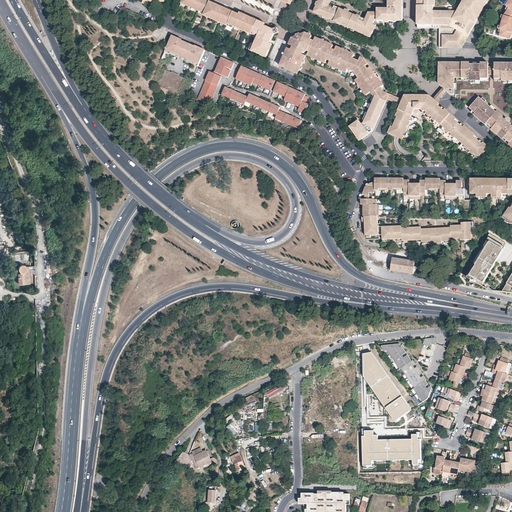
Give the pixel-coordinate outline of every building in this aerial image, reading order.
[(273,34),(279,32),(277,27),(272,29),(265,25),(265,23),(245,14),(240,12),(239,14),(226,8),(207,0),(182,0),(182,1),(193,5),(192,8),(199,11),(210,16),(210,18),(227,25),(228,24),(234,26),(246,31),(247,30),(252,32),(258,35),(254,43),(251,50),(266,57),(272,43),(270,43),(271,40),(273,34)] [(388,0),(388,1),(389,1),(389,6),(389,10),(380,10),(379,10),(378,14),(373,14),(369,14),(367,20),(366,21),(358,18),(359,17),(355,15),(354,16),(346,13),(346,12),(343,10),(342,11),(332,7),(331,7),(331,9),(326,7),(327,5),(328,0),(327,0),(319,0),(314,13),(316,12),(317,12),(319,13),(321,13),(323,13),(325,14),(327,15),(335,22),(371,37),(378,20),(378,18),(400,17),(399,0),(388,0)] [(378,20),(403,21),(402,0),(399,0),(400,17),(378,18),(378,20)] [(421,0),(417,0),(418,27),(440,27),(440,47),(462,47),(468,36),(467,35),(461,45),(443,44),(443,25),(421,25),(421,0)] [(468,36),(471,30),(488,0),(463,0),(461,5),(462,6),(459,12),(458,12),(451,11),(448,11),(435,11),(435,0),(421,0),(421,25),(443,25),(443,44),(461,45),(467,35),(468,36)] [(511,2),(510,1),(508,4),(510,6),(509,8),(504,16),(506,17),(505,19),(503,19),(502,23),(501,27),(503,28),(502,30),(501,34),(502,35),(502,37),(511,40),(511,37),(511,35),(511,31),(511,2)] [(316,12),(314,13),(335,21),(335,22),(327,15),(325,14),(323,13),(321,13),(319,13),(317,12),(316,12)] [(377,75),(371,67),(368,69),(366,66),(367,65),(369,64),(368,63),(365,59),(361,57),(359,61),(357,60),(355,59),(353,58),(355,54),(352,53),(346,51),(345,55),(342,54),(344,50),(337,47),(332,45),(326,42),(324,46),(322,45),(324,41),(316,37),(314,37),(312,36),(306,33),(302,34),(301,33),(299,34),(297,34),(297,36),(293,37),(290,44),(288,47),(280,65),(298,73),(305,55),(301,53),(302,52),(303,51),(307,49),(308,50),(310,51),(308,55),(326,63),(328,59),(331,60),(329,64),(347,72),(349,68),(350,69),(352,70),(354,71),(358,76),(355,78),(365,93),(370,90),(373,93),(374,94),(377,95),(373,102),(373,103),(371,107),(370,109),(369,112),(367,116),(366,119),(364,123),(367,124),(367,125),(369,126),(370,125),(374,127),(375,128),(381,114),(376,112),(377,110),(378,110),(379,107),(378,107),(379,105),(383,107),(386,102),(387,100),(387,99),(389,95),(389,94),(386,93),(383,91),(380,88),(382,87),(383,86),(384,85),(377,75)] [(178,38),(171,35),(164,51),(165,52),(165,51),(178,57),(181,58),(181,59),(182,59),(184,60),(185,60),(197,66),(198,66),(205,50),(198,47),(198,48),(197,47),(195,46),(194,46),(192,45),(191,44),(189,43),(185,42),(184,42),(182,41),(182,40),(180,39),(179,40),(178,39),(178,38)] [(227,59),(220,56),(214,71),(219,73),(227,77),(230,70),(225,68),(224,67),(224,66),(226,67),(231,69),(234,62),(227,59)] [(450,65),(450,62),(440,62),(440,71),(440,83),(444,87),(448,90),(451,93),(454,93),(443,82),(443,73),(449,73),(449,70),(444,70),(444,69),(443,69),(443,66),(444,66),(444,65),(450,65)] [(470,64),(470,62),(450,62),(450,65),(444,65),(444,66),(443,66),(443,69),(444,69),(444,70),(449,70),(449,73),(443,73),(443,82),(454,93),(458,93),(458,88),(458,82),(458,76),(461,76),(466,76),(470,76),(470,78),(472,78),(480,79),(481,79),(481,76),(489,77),(489,72),(489,65),(489,64),(481,64),(481,70),(477,69),(478,64),(470,64)] [(511,64),(507,65),(506,70),(503,70),(503,64),(495,64),(495,65),(495,72),(495,77),(502,77),(502,79),(504,79),(511,78),(511,64)] [(245,67),(241,65),(235,78),(251,85),(252,82),(271,90),(275,80),(245,67)] [(184,78),(164,69),(157,85),(177,93),(184,78)] [(218,75),(212,72),(208,70),(196,98),(209,104),(221,76),(218,75)] [(305,93),(277,81),(273,91),(285,96),(284,99),(300,106),(298,110),(305,113),(309,103),(306,102),(309,96),(305,95),(305,93)] [(298,128),(302,119),(298,118),(290,114),(283,111),(279,109),(280,106),(276,104),(268,101),(261,97),(253,94),(250,93),(249,95),(244,93),(237,90),(229,86),(225,85),(222,93),(245,103),(246,101),(276,115),(275,117),(298,128)] [(436,103),(438,101),(436,100),(434,98),(430,95),(406,95),(403,100),(401,105),(399,109),(401,110),(413,115),(414,112),(413,112),(414,108),(412,108),(411,110),(402,107),(407,97),(430,97),(436,103)] [(476,111),(474,113),(486,123),(487,122),(493,126),(491,128),(503,138),(505,137),(510,142),(511,139),(511,125),(508,122),(508,121),(503,126),(501,124),(505,119),(502,116),(503,115),(497,110),(496,111),(494,109),(493,108),(489,114),(486,111),(491,106),(490,106),(485,101),(482,98),(479,96),(470,107),(476,111)] [(476,156),(479,159),(489,146),(484,142),(483,143),(480,141),(477,138),(475,140),(473,138),(475,134),(465,125),(464,127),(461,124),(458,122),(456,123),(453,121),(456,118),(446,109),(445,110),(442,108),(439,105),(438,107),(435,104),(436,103),(430,97),(407,97),(402,107),(411,110),(412,108),(414,108),(413,112),(414,112),(416,113),(422,110),(424,111),(425,110),(427,112),(426,113),(430,116),(431,115),(433,117),(432,118),(436,122),(437,121),(439,122),(444,127),(446,129),(445,130),(449,133),(450,132),(452,134),(451,135),(455,138),(455,137),(458,139),(463,144),(465,146),(465,147),(468,149),(469,148),(471,151),(470,152),(474,155),(475,153),(477,156),(476,156)] [(393,127),(392,126),(389,133),(404,140),(405,136),(404,135),(405,132),(407,133),(408,129),(407,128),(408,125),(410,126),(412,122),(410,121),(411,118),(413,115),(401,110),(398,117),(400,118),(398,121),(396,120),(395,124),(393,127)] [(359,119),(350,126),(360,140),(369,133),(368,132),(364,127),(362,123),(359,119)] [(368,132),(374,127),(370,125),(369,126),(367,125),(367,124),(364,123),(363,122),(362,123),(364,127),(368,132)] [(370,136),(364,140),(368,147),(375,143),(370,136)] [(509,194),(511,195),(511,180),(509,180),(509,179),(499,179),(498,179),(498,180),(496,180),(496,184),(494,184),(494,181),(494,180),(493,180),(492,179),(479,179),(477,180),(477,185),(475,185),(475,179),(467,179),(467,181),(467,185),(467,194),(470,194),(470,196),(476,196),(476,194),(477,194),(477,197),(483,197),(483,194),(489,194),(488,197),(494,197),(494,194),(496,194),(496,196),(502,196),(502,194),(509,194)] [(365,205),(365,216),(377,216),(379,216),(381,216),(381,205),(378,205),(378,199),(367,199),(367,193),(372,193),(372,190),(380,190),(387,190),(394,190),(401,190),(401,196),(407,196),(407,200),(418,200),(418,195),(423,196),(423,190),(438,190),(438,195),(443,195),(443,199),(454,199),(454,197),(459,197),(459,195),(461,195),(461,189),(459,189),(459,186),(457,186),(457,187),(454,187),(454,188),(443,188),(443,186),(438,186),(438,181),(432,181),(432,186),(429,186),(429,181),(423,181),(423,186),(418,186),(418,189),(407,189),(407,186),(401,186),(401,181),(396,181),(396,186),(393,186),(393,181),(387,181),(381,181),(381,186),(378,186),(378,182),(372,182),(372,184),(372,187),(368,187),(368,186),(367,185),(366,185),(365,185),(365,186),(365,187),(366,188),(364,188),(361,196),(363,196),(363,200),(365,200),(365,205)] [(511,213),(508,211),(503,219),(507,221),(506,223),(509,224),(511,224),(511,213)] [(371,236),(380,236),(379,227),(372,228),(372,225),(379,225),(379,216),(377,216),(365,216),(366,236),(371,236)] [(409,242),(418,241),(423,241),(423,243),(432,243),(432,245),(437,245),(444,244),(443,242),(447,242),(452,242),(453,242),(453,240),(457,240),(462,239),(462,241),(466,241),(471,241),(473,241),(473,228),(472,223),(463,224),(463,226),(463,231),(466,231),(466,233),(460,233),(460,226),(452,226),(452,229),(440,229),(440,236),(434,237),(434,229),(422,230),(422,228),(414,228),(415,235),(411,236),(411,228),(403,229),(403,227),(395,227),(395,234),(392,234),(391,227),(383,228),(384,241),(388,241),(399,240),(404,240),(404,242),(405,242),(409,242)] [(490,273),(505,247),(504,247),(506,244),(490,234),(477,254),(472,263),(464,275),(482,286),(490,273)] [(402,272),(413,274),(414,267),(415,262),(409,261),(398,259),(393,258),(392,264),(391,271),(402,272)] [(18,274),(29,274),(29,273),(24,272),(26,272),(27,271),(27,270),(28,270),(28,269),(28,268),(28,267),(28,266),(27,266),(27,265),(26,265),(26,264),(25,264),(24,264),(23,264),(22,264),(21,264),(21,265),(20,265),(20,266),(19,267),(19,268),(19,269),(20,270),(20,271),(20,273),(18,273),(18,274)] [(30,283),(29,274),(18,274),(18,283),(30,283)] [(511,275),(502,292),(511,293),(511,292),(511,275)] [(436,338),(425,339),(423,345),(430,347),(431,343),(437,345),(437,342),(436,338)] [(401,345),(381,347),(385,352),(387,351),(400,370),(401,370),(414,388),(413,389),(423,402),(428,399),(432,389),(401,345)] [(361,376),(397,421),(410,411),(362,350),(361,376)] [(421,404),(423,402),(413,389),(414,388),(401,370),(400,370),(387,351),(385,352),(421,404)] [(467,368),(470,369),(472,362),(473,359),(472,359),(474,355),(466,353),(465,356),(464,356),(461,366),(467,368)] [(497,366),(496,370),(505,373),(508,364),(508,363),(509,360),(501,357),(500,361),(499,360),(498,362),(497,366)] [(465,376),(466,377),(467,373),(465,372),(466,370),(467,368),(461,366),(457,364),(456,367),(453,366),(452,371),(465,376)] [(496,370),(493,369),(492,371),(492,373),(497,375),(495,379),(505,383),(508,374),(505,373),(496,370)] [(452,371),(450,371),(448,376),(451,376),(450,380),(454,381),(459,383),(461,378),(463,379),(464,378),(465,376),(452,371)] [(505,383),(495,379),(494,384),(488,382),(488,383),(487,385),(497,389),(502,391),(505,383)] [(280,385),(267,394),(270,399),(290,385),(287,381),(280,385)] [(497,389),(487,385),(487,387),(486,389),(483,388),(482,392),(497,397),(498,393),(497,393),(496,392),(497,389)] [(451,399),(457,402),(458,400),(459,397),(456,396),(457,392),(444,387),(443,392),(452,395),(451,399)] [(497,397),(482,392),(481,395),(483,396),(482,398),(482,401),(483,401),(492,404),(493,399),(496,400),(497,397)] [(437,403),(455,409),(455,407),(456,405),(449,403),(450,401),(439,397),(437,403)] [(478,407),(477,410),(483,412),(484,408),(491,410),(493,405),(492,404),(483,401),(481,406),(479,405),(478,407)] [(454,411),(455,409),(437,403),(435,407),(447,411),(447,410),(453,412),(454,411)] [(426,415),(432,417),(434,410),(428,409),(426,415)] [(449,419),(450,416),(441,413),(440,416),(439,416),(436,423),(439,424),(447,427),(449,428),(451,420),(450,420),(449,419)] [(476,414),(475,418),(492,423),(493,418),(494,418),(483,414),(482,416),(476,414)] [(492,423),(475,418),(474,421),(480,423),(479,425),(490,428),(492,423)] [(233,435),(236,432),(229,424),(226,427),(233,435)] [(369,434),(366,434),(367,464),(374,464),(374,458),(421,457),(420,429),(411,429),(411,436),(384,437),(384,431),(378,426),(369,426),(369,434)] [(468,430),(467,432),(484,438),(486,432),(476,429),(475,430),(468,428),(468,430)] [(484,438),(467,432),(467,433),(466,435),(473,437),(472,439),(483,443),(484,438)] [(206,450),(202,452),(200,448),(193,452),(194,453),(200,467),(212,462),(212,461),(214,465),(218,463),(215,456),(210,458),(206,450)] [(240,452),(235,454),(237,460),(234,461),(236,466),(235,467),(237,471),(246,468),(240,452)] [(196,469),(200,467),(194,453),(190,455),(196,469)] [(445,460),(446,458),(443,457),(443,455),(440,455),(438,454),(436,466),(444,468),(445,460)] [(467,472),(469,460),(466,459),(464,459),(463,461),(461,460),(460,463),(459,470),(467,472)] [(444,468),(443,472),(451,473),(453,464),(449,463),(449,461),(447,460),(445,460),(444,468)] [(469,460),(467,472),(480,474),(481,466),(475,465),(476,463),(473,462),(474,461),(471,460),(469,460)] [(511,461),(507,462),(501,462),(502,473),(511,472),(511,461)] [(453,464),(451,473),(458,475),(459,470),(460,463),(458,462),(456,462),(456,464),(453,464)] [(214,503),(216,491),(209,491),(208,502),(214,503)] [(314,494),(302,494),(302,498),(302,503),(308,503),(308,510),(310,510),(309,511),(318,511),(319,511),(323,511),(327,511),(332,511),(346,511),(346,505),(346,500),(350,500),(350,494),(344,494),(344,493),(332,493),(332,495),(328,495),(328,493),(323,493),(323,495),(319,495),(314,495),(314,494)] [(363,511),(364,511),(365,511),(366,510),(365,510),(369,498),(364,497),(359,511),(363,511)] [(302,498),(300,498),(300,504),(302,504),(304,504),(303,511),(309,511),(310,510),(308,510),(308,503),(302,503),(302,498)] [(356,498),(353,509),(355,509),(356,508),(358,509),(361,499),(356,498)]
